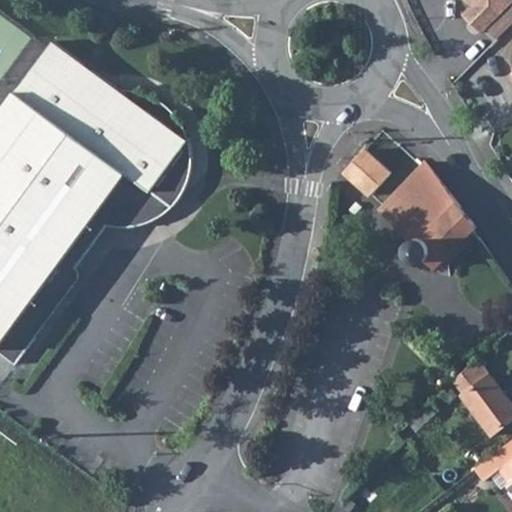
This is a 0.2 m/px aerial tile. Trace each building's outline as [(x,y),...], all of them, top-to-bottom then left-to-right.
[(511,0),(468,0),(473,5),(464,14),(483,33),(488,28),(511,5),(511,3),(511,0)] [(511,24),(511,5),(488,28),(499,38),(511,24)] [(29,332),(84,258),(109,225),(117,226),(127,227),(138,226),(151,222),(164,215),(175,206),(185,194),(190,183),(194,171),(195,160),(194,148),(191,137),(190,139),(56,40),(0,115),(0,351),(17,364),(37,338),(29,332)] [(392,173),(366,149),(346,171),(372,195),(392,173)] [(427,162),(382,209),(413,239),(410,243),(409,248),(409,252),(410,253),(412,258),(415,260),(418,262),(422,262),(426,262),(431,259),(439,266),(478,227),(427,162)] [(357,202),(350,209),(356,214),(363,207),(357,202)] [(364,255),(364,258),(372,262),(375,259),(375,257),(376,256),(375,254),(375,253),(373,251),(371,251),(368,251),(365,253),(364,255)] [(466,393),(463,395),(493,435),(511,420),(511,400),(479,357),(462,373),(473,388),(466,393)] [(456,380),(466,393),(473,388),(462,373),(456,380)] [(459,395),(451,387),(444,394),(451,403),(459,395)] [(441,410),(433,401),(410,422),(418,431),(441,410)] [(505,466),(511,460),(511,441),(496,454),(505,466)] [(511,460),(505,466),(496,454),(477,468),(486,481),(494,475),(503,467),(511,478),(511,480),(509,483),(511,486),(511,460)] [(511,478),(503,467),(494,475),(504,487),(509,483),(511,480),(511,478)]
